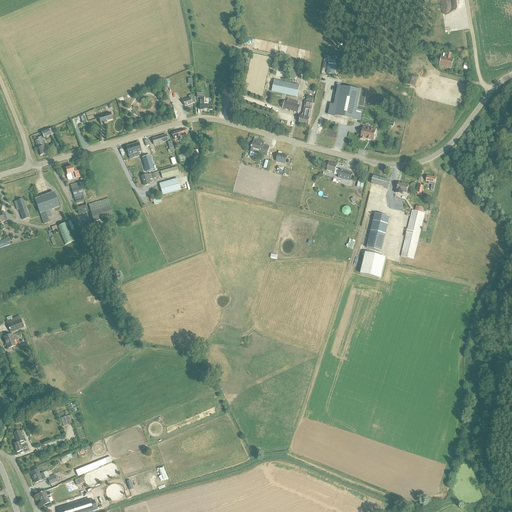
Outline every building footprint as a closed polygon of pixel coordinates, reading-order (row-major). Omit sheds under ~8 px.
[(450,59),(451,54),(445,53),(444,58),(441,57),(439,66),(451,69),(453,59),(450,59)] [(328,65),(327,73),(334,75),(336,66),(328,65)] [(408,77),(406,85),(415,88),(417,80),(408,77)] [(300,85),(274,80),(272,91),(297,97),(300,85)] [(335,115),(360,121),(362,112),(357,110),(361,91),(342,86),(335,115)] [(203,93),(196,93),(197,98),(199,98),(200,111),(212,110),(212,106),(208,106),(208,103),(203,103),(203,98),(203,93)] [(176,105),(178,109),(194,103),(192,96),(188,97),(189,99),(176,104),(176,103),(171,104),(172,107),(176,105)] [(300,117),(299,123),(308,125),(309,119),(311,109),(311,107),(312,108),(312,103),(312,102),(312,101),(307,100),(306,101),(305,106),(305,108),(304,108),(303,117),(300,117)] [(283,109),(298,113),(300,106),(285,102),(283,109)] [(98,116),(100,124),(104,123),(104,122),(112,120),(110,113),(98,116)] [(375,136),(375,135),(376,129),(363,126),(361,139),(365,140),(365,139),(368,139),(368,140),(370,140),(374,141),(374,138),(375,137),(375,136)] [(53,128),(41,133),(43,138),(55,133),(53,128)] [(318,133),(335,137),(336,132),(319,128),(318,133)] [(178,131),(171,133),(174,141),(180,139),(186,137),(185,135),(188,135),(186,130),(184,131),(184,129),(178,131)] [(148,139),(145,139),(147,146),(153,144),(151,135),(148,136),(148,139)] [(152,139),(154,145),(168,141),(166,135),(152,139)] [(38,140),(35,141),(39,156),(45,154),(43,147),(44,146),(41,137),(37,138),(38,140)] [(257,154),(267,157),(270,147),(264,146),(264,143),(254,140),(252,147),(251,146),(251,148),(252,148),(251,151),(258,153),(257,154)] [(131,155),(141,152),(138,143),(126,147),(129,156),(130,159),(133,159),(131,155)] [(191,152),(193,159),(199,157),(198,150),(191,152)] [(276,162),(285,164),(287,156),(278,154),(276,162)] [(150,156),(142,158),(146,172),(154,170),(150,156)] [(328,167),(327,171),(335,173),(334,174),(338,175),(340,170),(337,170),(338,168),(336,168),(337,166),(334,165),(332,164),(329,163),(328,167)] [(73,167),(66,169),(68,175),(67,176),(68,180),(69,181),(73,180),(80,178),(78,171),(75,172),(73,167)] [(162,179),(179,174),(177,167),(160,172),(160,171),(154,173),(155,173),(152,174),(154,179),(162,177),(162,179)] [(350,182),(353,173),(341,170),(338,178),(350,182)] [(147,175),(142,176),(144,186),(149,184),(148,180),(152,179),(151,174),(147,175)] [(371,184),(387,189),(390,181),(373,176),(371,184)] [(430,190),(434,191),(436,179),(427,177),(426,181),(429,182),(428,184),(432,185),(430,190)] [(181,190),(177,179),(159,184),(162,195),(181,190)] [(71,186),(77,207),(86,205),(80,183),(71,186)] [(399,183),(396,191),(399,191),(398,194),(403,196),(404,193),(406,194),(409,186),(399,183)] [(50,210),(59,207),(53,192),(35,199),(44,224),(49,223),(47,218),(52,217),(50,210)] [(161,203),(160,196),(152,198),(154,205),(161,203)] [(14,202),(17,210),(19,209),(23,220),(29,218),(23,199),(14,202)] [(88,205),(94,222),(113,216),(108,199),(88,205)] [(347,215),(353,210),(347,205),(342,209),(347,215)] [(401,256),(413,259),(424,214),(412,211),(401,256)] [(366,249),(381,252),(389,218),(375,215),(366,249)] [(74,241),(67,223),(56,227),(63,245),(74,241)] [(0,240),(0,247),(11,245),(9,238),(0,240)] [(365,254),(360,274),(380,279),(385,259),(365,254)] [(6,321),(7,325),(10,332),(23,328),(19,316),(6,321)] [(11,337),(12,336),(11,335),(3,338),(7,349),(15,346),(11,337)] [(4,401),(8,406),(12,402),(8,397),(4,401)] [(70,420),(73,419),(71,415),(61,418),(64,426),(71,424),(70,420)] [(17,453),(20,452),(21,453),(24,452),(23,450),(28,449),(26,444),(21,446),(20,442),(23,441),(19,431),(14,433),(18,443),(14,444),(17,453)] [(105,459),(76,471),(78,477),(99,468),(99,467),(107,464),(105,459)] [(43,473),(39,475),(37,470),(30,473),(35,484),(45,479),(43,473)] [(48,479),(50,485),(58,482),(55,476),(48,479)] [(77,486),(85,482),(82,477),(75,481),(77,486)] [(68,497),(76,493),(71,481),(62,485),(68,497)] [(42,502),(44,506),(51,503),(49,499),(45,492),(38,495),(42,503),(42,502)] [(94,501),(90,502),(90,500),(57,510),(58,511),(91,511),(97,510),(94,501)]
